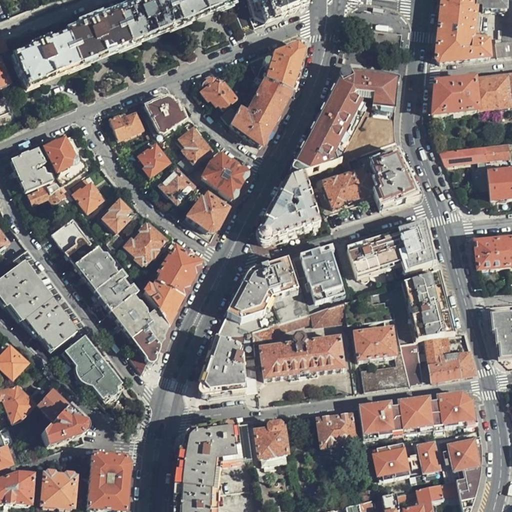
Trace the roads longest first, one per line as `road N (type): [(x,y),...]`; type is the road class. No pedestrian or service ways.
road 1 (residential): [(486,384),(195,422),(165,417)]
road 2 (unclassified): [(165,417),(11,215),(0,189)]
road 3 (unclassified): [(226,261),(262,263),(437,208)]
road 4 (unclassified): [(82,114),(104,158),(147,209),(226,261)]
road 5 (secondary): [(165,417),(226,261)]
road 6 (residential): [(328,20),(172,79)]
road 7 (secondary): [(272,172),(313,89),(328,20)]
road 8 (unclassified): [(0,325),(89,409),(112,442)]
road 9 (tertiary): [(486,384),(444,231)]
road 10 (tertiary): [(437,208),(413,144),(415,72)]
road 11 (unclassified): [(172,79),(219,139),(272,172)]
road 12 (tertiary): [(491,511),(501,473),(486,384)]
